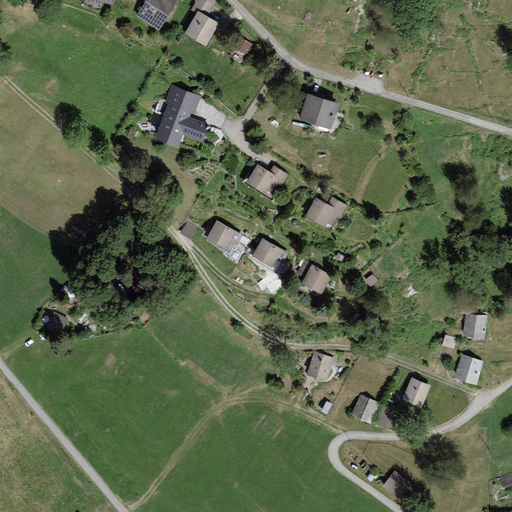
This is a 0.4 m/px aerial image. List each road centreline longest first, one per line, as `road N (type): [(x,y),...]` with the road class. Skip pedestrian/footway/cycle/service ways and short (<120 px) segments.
road 1 (track): [(0,71),(246,324),(280,343),(382,356),(483,400)]
road 2 (residential): [(230,0),(300,66),(511,132)]
road 3 (residential): [(511,380),(427,434),(334,441),(333,461),(397,511)]
road 4 (unclassified): [(118,511),(0,366)]
